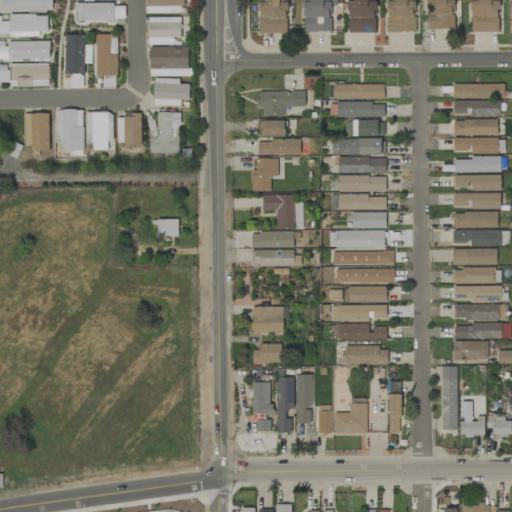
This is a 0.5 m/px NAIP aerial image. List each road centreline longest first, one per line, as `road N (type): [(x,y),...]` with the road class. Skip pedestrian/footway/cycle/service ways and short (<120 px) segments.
road 1 (tertiary): [(227,0),(228,62),(218,90),(216,475)]
road 2 (residential): [(425,62),(422,511)]
road 3 (tertiary): [(216,475),(511,471)]
road 4 (residential): [(228,62),(511,60)]
road 5 (tertiary): [(216,475),(0,506)]
road 6 (residential): [(138,93),(0,100)]
